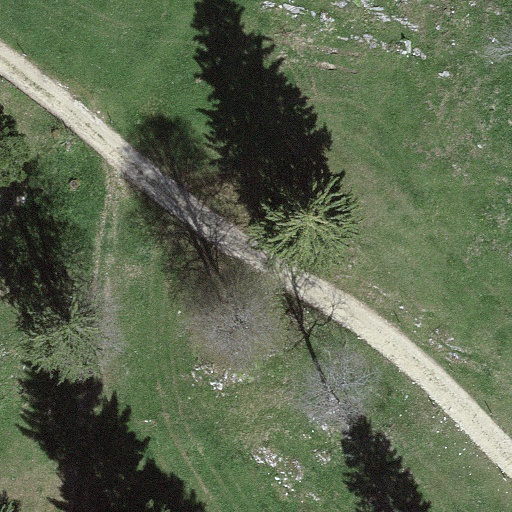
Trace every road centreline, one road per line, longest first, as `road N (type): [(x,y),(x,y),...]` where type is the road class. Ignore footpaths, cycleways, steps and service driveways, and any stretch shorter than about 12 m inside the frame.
road 1 (track): [(511,450),(133,157),(0,70)]
road 2 (track): [(133,157),(85,511)]
